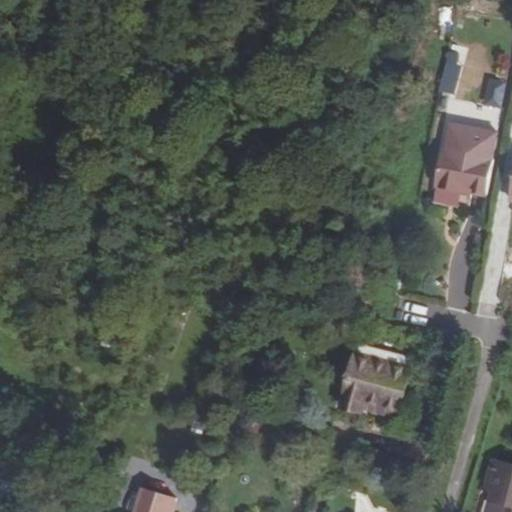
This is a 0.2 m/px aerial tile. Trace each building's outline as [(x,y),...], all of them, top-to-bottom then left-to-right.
[(447,189),(453,153),(441,151),(434,187),(447,189)] [(447,189),(458,191),(483,196),(490,160),(453,153),(447,189)] [(447,189),(434,187),(431,202),(444,204),(447,189)] [(458,191),(447,189),(444,204),(455,207),(458,191)] [(371,403),(400,409),(405,410),(416,369),(362,354),(349,403),(369,408),(371,403)] [(511,378),(509,378),(497,418),(511,421),(511,378)] [(371,403),(369,408),(399,415),(400,409),(371,403)] [(511,474),(511,467),(491,462),(489,469),(511,474)] [(508,507),(506,511),(511,511),(511,474),(489,469),(485,488),(494,490),(491,503),(495,503),(508,507)] [(175,511),(180,494),(147,487),(140,511),(175,511)] [(506,511),(508,507),(495,503),(492,511),(506,511)]
